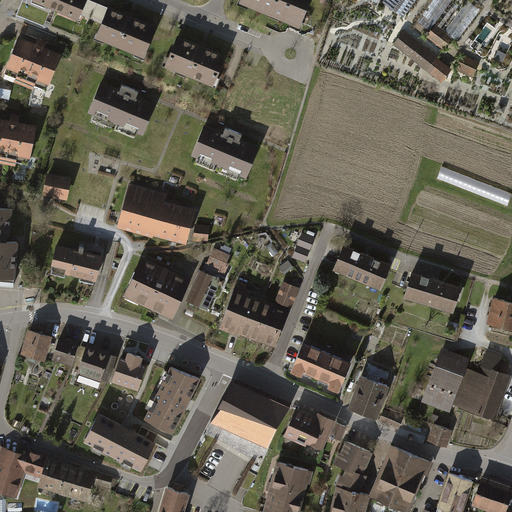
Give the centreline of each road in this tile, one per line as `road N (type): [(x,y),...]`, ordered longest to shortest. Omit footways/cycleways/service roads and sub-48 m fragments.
road 1 (residential): [(225,364),(160,481),(83,461),(0,423)]
road 2 (tertiary): [(503,468),(444,455),(267,383)]
road 3 (tertiary): [(225,364),(102,320),(22,316)]
road 4 (residential): [(326,227),(267,383)]
